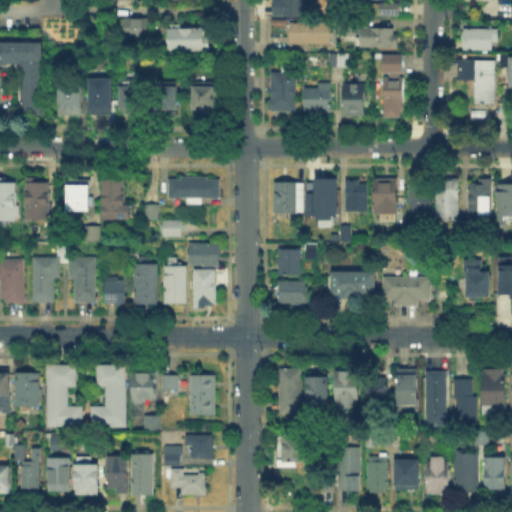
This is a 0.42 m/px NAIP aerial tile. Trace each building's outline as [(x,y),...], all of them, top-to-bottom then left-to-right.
[(313,0),(313,14),(275,14),(275,0),(313,0)] [(399,2),(399,14),(379,14),(379,2),(399,2)] [(122,37),(122,17),(151,17),(151,37),(122,37)] [(338,38),(338,21),(357,21),(357,36),(362,36),(362,28),(398,28),(398,47),(357,47),(357,38),(338,38)] [(332,24),(332,45),(292,45),(292,24),(332,24)] [(171,50),(171,25),(208,25),(208,50),(171,50)] [(495,50),(465,50),(465,29),(502,29),(501,42),(495,42),(495,50)] [(0,40),(41,41),(40,114),(19,114),(19,62),(0,62),(0,40)] [(380,53),(401,53),(401,71),(397,71),(397,75),(401,75),(401,108),(398,108),(398,116),(381,116),(381,75),(388,75),(388,71),(380,71),(380,53)] [(331,68),(331,54),(349,54),(349,68),(331,68)] [(476,81),(461,81),(461,61),(497,61),(497,103),(476,103),(476,81)] [(272,73),(283,73),(283,65),(298,65),(297,112),(272,112),(272,73)] [(91,116),(91,79),(115,79),(115,116),(91,116)] [(122,114),(122,80),(148,80),(148,114),(122,114)] [(158,114),(158,82),(177,82),(177,114),(158,114)] [(215,83),(215,114),(197,114),(197,83),(215,83)] [(366,85),(366,116),(346,116),(346,85),(366,85)] [(60,116),(60,86),(85,86),(84,116),(60,116)] [(333,86),(333,113),(307,113),(307,86),(333,86)] [(101,177),(101,218),(128,218),(128,203),(123,203),(123,177),(101,177)] [(65,178),(65,209),(88,209),(88,178),(65,178)] [(203,198),(203,204),(186,204),(186,198),(170,198),(170,178),(223,178),(223,198),(203,198)] [(377,179),(398,180),(398,217),(376,217),(377,179)] [(439,217),(439,179),(461,179),(461,217),(439,217)] [(360,180),(359,184),(368,184),(368,212),(346,212),(346,180),(360,180)] [(0,220),(0,181),(18,181),(18,220),(0,220)] [(275,213),(275,181),(306,181),(306,213),(275,213)] [(27,220),(27,182),(52,182),(51,220),(27,220)] [(470,218),(470,183),(493,183),(493,218),(470,218)] [(499,183),(511,183),(511,219),(499,219),(499,183)] [(409,228),(409,187),(433,187),(432,228),(409,228)] [(323,199),(339,199),(339,223),(323,223),(323,199)] [(156,203),(156,217),(142,217),(142,203),(156,203)] [(165,221),(182,221),(182,236),(165,236),(165,221)] [(83,224),(83,239),(99,239),(99,224),(83,224)] [(351,227),(351,241),(343,241),(343,227),(351,227)] [(191,264),(191,243),(221,243),(221,265),(191,264)] [(307,259),(307,244),(318,244),(318,259),(307,259)] [(74,245),(74,257),(98,257),(97,303),(76,303),(76,278),(70,278),(70,262),(62,262),(62,279),(56,279),(56,302),(34,302),(34,258),(58,258),(58,245),(74,245)] [(280,250),(301,250),(301,275),(279,275),(280,250)] [(511,297),(511,263),(509,264),(509,255),(497,255),(497,294),(508,293),(508,297),(511,297)] [(26,280),(26,303),(4,303),(4,280),(0,280),(0,258),(26,258),(26,280)] [(182,258),(182,267),(189,267),(189,306),(166,305),(166,267),(169,267),(169,258),(182,258)] [(136,303),(136,266),(159,267),(159,303),(136,303)] [(483,266),(483,272),(494,272),(493,297),(465,297),(465,266),(483,266)] [(197,307),(197,270),(218,270),(218,307),(197,307)] [(366,274),(365,297),(335,297),(335,274),(366,274)] [(420,301),(420,308),(394,308),(394,301),(383,301),(383,277),(432,278),(431,301),(420,301)] [(107,306),(107,282),(128,282),(128,306),(107,306)] [(307,282),(307,305),(281,305),(281,282),(307,282)] [(70,390),(70,406),(84,406),(84,425),(50,425),(50,366),(80,366),(80,390),(70,390)] [(127,388),(127,428),(92,428),(93,404),(106,404),(106,388),(98,388),(98,366),(127,366),(127,388)] [(281,368),(303,369),(303,415),(281,414),(281,368)] [(399,370),(417,370),(417,412),(399,412),(399,370)] [(328,371),(328,404),(310,404),(310,371),(328,371)] [(506,371),(506,414),(483,414),(483,371),(506,371)] [(0,413),(0,372),(13,372),(12,413),(0,413)] [(135,401),(135,372),(156,372),(156,401),(135,401)] [(358,372),(358,408),(338,408),(338,372),(358,372)] [(160,373),(160,388),(176,388),(176,373),(160,373)] [(188,373),(188,413),(213,413),(213,373),(188,373)] [(428,373),(447,373),(447,427),(427,427),(428,373)] [(18,374),(42,374),(41,406),(18,405),(18,374)] [(473,380),(473,397),(478,397),(478,429),(459,429),(459,405),(455,405),(455,379),(473,380)] [(368,410),(368,380),(389,380),(389,410),(368,410)] [(161,418),(161,434),(145,434),(145,417),(161,418)] [(389,448),(390,433),(407,433),(407,448),(389,448)] [(474,446),(474,433),(490,433),(490,446),(474,446)] [(427,435),(441,435),(440,449),(427,449),(427,435)] [(65,447),(65,437),(50,436),(49,447),(65,447)] [(214,437),(214,446),(215,446),(215,461),(192,461),(192,446),(185,446),(185,436),(214,437)] [(299,468),(280,468),(280,436),(309,437),(309,463),(299,463),(299,468)] [(26,461),(16,461),(16,445),(26,445),(26,461)] [(173,466),(167,466),(167,447),(182,448),(182,473),(207,473),(207,495),(173,495),(173,466)] [(41,493),(24,493),(24,462),(32,462),(33,449),(41,449),(41,493)] [(339,449),(361,449),(361,490),(339,490),(339,449)] [(455,453),(480,453),(480,491),(455,491),(455,453)] [(134,454),(155,454),(155,495),(133,495),(134,454)] [(110,457),(129,457),(129,493),(110,493),(110,457)] [(390,457),(390,493),(370,492),(370,457),(390,457)] [(51,460),(71,460),(71,491),(51,491),(51,460)] [(488,460),(506,460),(506,493),(487,493),(488,460)] [(398,461),(420,461),(420,491),(398,491),(398,461)] [(451,461),(451,493),(429,493),(429,461),(451,461)] [(76,493),(76,464),(102,464),(102,493),(76,493)] [(0,469),(10,469),(10,496),(0,495),(0,469)]
